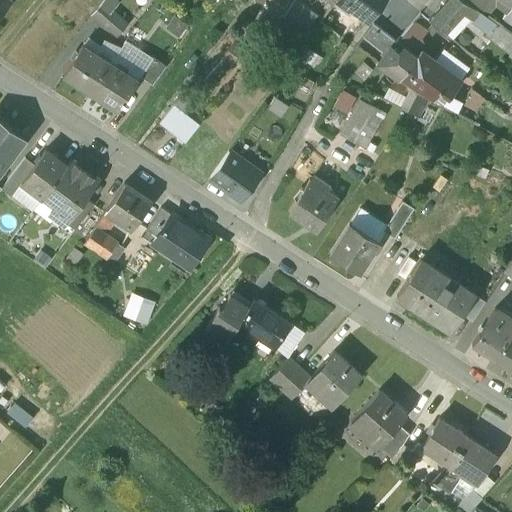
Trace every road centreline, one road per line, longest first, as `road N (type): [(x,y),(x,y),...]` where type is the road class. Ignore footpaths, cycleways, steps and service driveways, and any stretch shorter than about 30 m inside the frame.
road 1 (track): [(5,511),(247,229)]
road 2 (residential): [(511,401),(242,231)]
road 3 (residential): [(242,231),(0,71)]
road 4 (residential): [(242,231),(325,87)]
